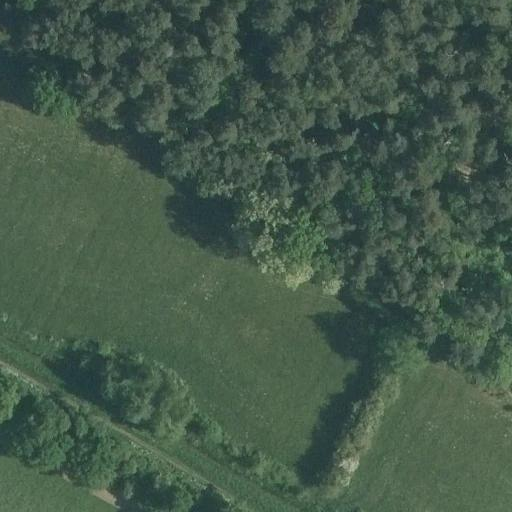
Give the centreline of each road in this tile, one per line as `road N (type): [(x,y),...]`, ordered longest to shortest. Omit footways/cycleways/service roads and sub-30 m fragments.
road 1 (unknown): [(10,0),(197,161),(511,392)]
road 2 (unknown): [(0,350),(273,511)]
